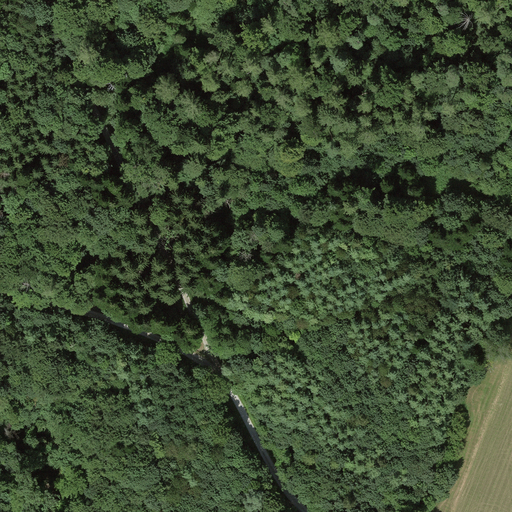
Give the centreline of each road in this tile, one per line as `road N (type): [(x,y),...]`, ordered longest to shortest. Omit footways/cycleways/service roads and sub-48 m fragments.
road 1 (track): [(55,0),(62,46),(118,140),(225,380)]
road 2 (track): [(0,289),(122,323),(209,365),(278,478),(309,511)]
